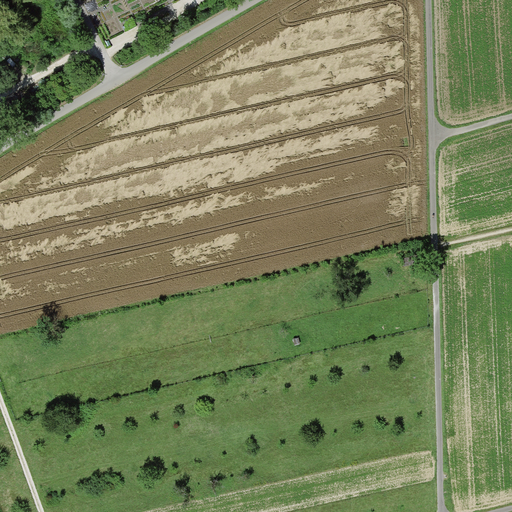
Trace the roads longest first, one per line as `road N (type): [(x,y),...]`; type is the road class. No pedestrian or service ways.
road 1 (track): [(441,511),(429,0)]
road 2 (residential): [(251,0),(0,143)]
road 3 (track): [(42,511),(0,391)]
